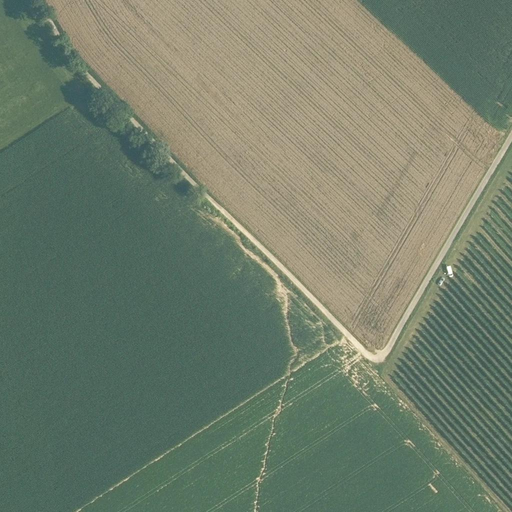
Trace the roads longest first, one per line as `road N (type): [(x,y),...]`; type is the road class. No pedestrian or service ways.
road 1 (track): [(36,0),(85,75),(318,305)]
road 2 (residential): [(318,305),(372,359),(383,354),(511,135)]
